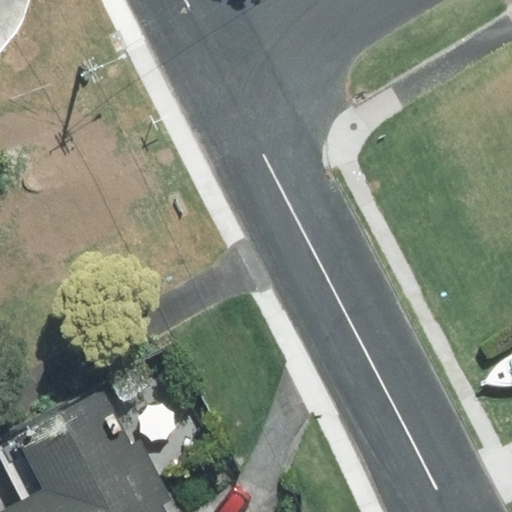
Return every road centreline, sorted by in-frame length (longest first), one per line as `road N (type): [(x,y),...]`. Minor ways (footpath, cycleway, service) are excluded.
road 1 (residential): [(447,511),(219,69)]
road 2 (residential): [(219,69),(337,0)]
